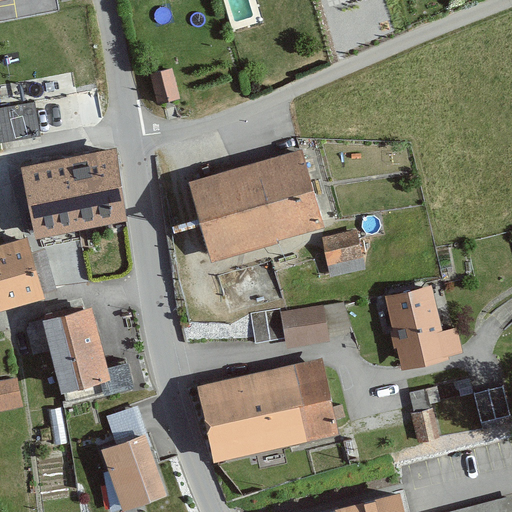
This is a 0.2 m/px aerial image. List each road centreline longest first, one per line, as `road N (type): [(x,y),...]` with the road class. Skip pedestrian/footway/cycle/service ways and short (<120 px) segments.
road 1 (unclassified): [(511,0),(235,114),(132,136)]
road 2 (unclassified): [(132,136),(167,363),(213,511)]
road 3 (unclassified): [(132,136),(104,0)]
